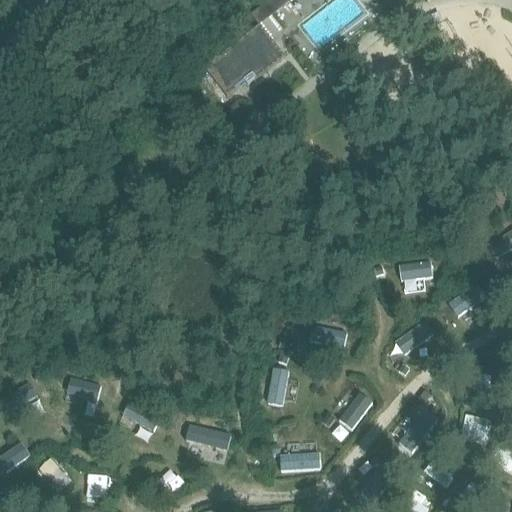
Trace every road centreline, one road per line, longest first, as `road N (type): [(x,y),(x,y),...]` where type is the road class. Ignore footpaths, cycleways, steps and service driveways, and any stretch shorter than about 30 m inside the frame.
road 1 (track): [(511,314),(425,374),(333,489),(169,511)]
road 2 (track): [(448,0),(397,13),(232,141)]
road 3 (track): [(232,141),(179,167),(0,201)]
